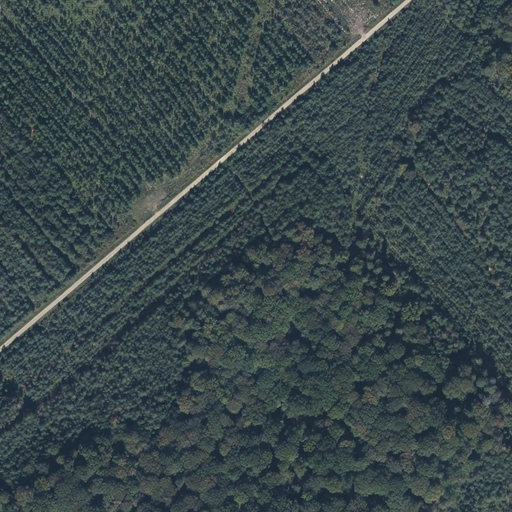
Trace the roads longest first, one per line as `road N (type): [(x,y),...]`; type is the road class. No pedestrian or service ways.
road 1 (track): [(409,0),(165,207)]
road 2 (track): [(165,207),(0,349)]
